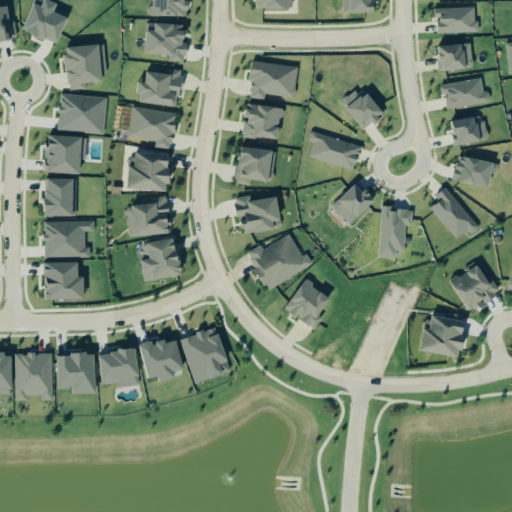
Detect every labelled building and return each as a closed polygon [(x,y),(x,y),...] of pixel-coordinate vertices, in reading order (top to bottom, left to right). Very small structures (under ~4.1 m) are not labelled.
[(68,18),(53,12),(57,4),(47,0),(35,0),(23,31),(57,45),(68,18)] [(188,17),(188,0),(150,0),(150,16),(188,17)] [(290,0),(255,0),(256,9),(291,8),(290,0)] [(341,0),(341,13),(375,13),(374,0),(341,0)] [(8,7),(0,7),(0,43),(11,42),(8,7)] [(438,34),(479,33),(478,23),(475,23),(475,8),(434,9),(435,19),(438,19),(438,34)] [(145,54),(168,55),(168,62),(185,63),(186,45),(184,45),(185,25),(146,23),(145,54)] [(65,47),(67,91),(86,90),(85,83),(102,82),(100,45),(65,47)] [(438,46),(439,70),(472,69),(471,45),(438,46)] [(298,68),(254,62),(249,98),(265,100),(265,94),(294,99),(298,68)] [(138,103),(174,107),(176,93),(180,94),(183,71),(164,69),(164,74),(146,72),(144,83),(140,83),(138,103)] [(483,92),(481,78),(439,86),(441,96),(445,95),(448,110),(490,102),(488,91),(483,92)] [(364,131),(384,114),(362,86),(341,103),(364,131)] [(60,94),(106,99),(102,135),(56,131),(57,118),(59,118),(59,114),(57,114),(57,106),(59,106),(60,94)] [(283,108),(248,104),(246,122),(244,122),(242,136),(279,140),(283,108)] [(154,148),(172,150),(176,113),(131,108),(127,138),(155,141),(154,148)] [(456,146),(487,140),(483,116),(451,121),(456,146)] [(309,158),(355,171),(362,146),(310,133),(307,142),(313,143),(309,158)] [(81,137),(47,136),(46,173),(80,174),(81,137)] [(272,150),(238,148),(236,184),(250,185),(250,180),(270,182),(272,150)] [(168,193),(171,155),(136,152),(135,159),(129,159),(127,189),(168,193)] [(492,174),(496,175),(498,163),(457,157),(453,182),(490,188),(492,174)] [(46,217),(73,216),(72,179),(45,179),(46,217)] [(331,207),(349,226),(375,201),(358,182),(331,207)] [(468,230),(472,235),(480,228),(445,188),(435,197),(439,201),(430,210),(457,240),(468,230)] [(277,197),(251,202),(250,196),(235,198),(238,218),(243,217),(246,235),(274,230),(273,222),(281,221),(277,197)] [(169,234),(167,197),(148,198),(149,206),(126,207),(128,237),(169,234)] [(379,258),(395,258),(395,252),(405,252),(406,227),(412,227),(413,211),(391,211),(391,207),(381,207),(379,258)] [(90,258),(89,248),(85,248),(84,232),(93,232),(93,222),(44,222),(44,258),(90,258)] [(313,265),(307,254),(302,257),(289,235),(263,250),(260,245),(246,254),(268,291),(313,265)] [(144,282),(181,276),(175,239),(142,244),(144,259),(140,259),(144,282)] [(450,281),(468,313),(480,307),(479,305),(497,295),(478,261),(463,269),(465,273),(450,281)] [(78,263),(45,263),(45,300),(84,299),(84,278),(78,278),(78,263)] [(315,330),(323,318),(320,316),(331,298),(304,281),(285,310),(315,330)] [(421,352),(460,359),(466,322),(427,316),(421,352)] [(194,384),(231,374),(220,335),(213,337),(211,330),(181,339),(194,384)] [(176,339),(153,345),(152,341),(139,345),(148,380),(158,377),(160,383),(175,379),(174,373),(184,370),(176,339)] [(102,386),(116,384),(116,389),(137,386),(136,378),(139,378),(135,349),(98,354),(102,386)] [(94,353),(57,355),(58,389),(73,389),(73,395),(95,394),(94,353)] [(52,354),(15,355),(16,402),(26,401),(26,397),(41,396),(41,401),(53,401),(52,354)] [(0,355),(0,395),(13,395),(12,355),(0,355)]
